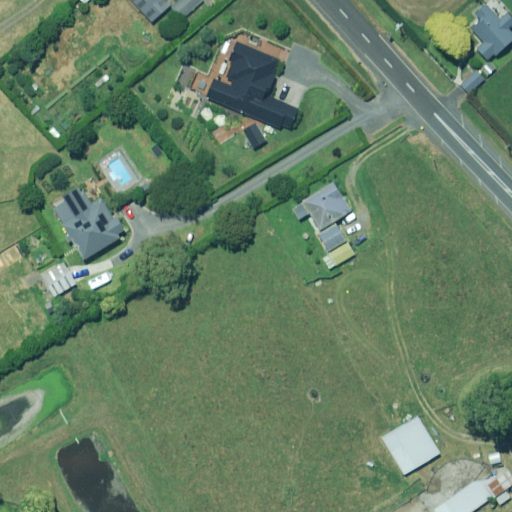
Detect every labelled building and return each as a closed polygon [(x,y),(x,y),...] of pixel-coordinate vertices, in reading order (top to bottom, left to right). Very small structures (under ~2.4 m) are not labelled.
[(160,0),(132,0),(153,22),(166,10),(158,2),(160,0)] [(204,0),(181,0),(174,7),(184,19),(204,0)] [(501,21),(487,3),(476,12),(482,20),(474,27),(486,42),(479,48),(489,61),(511,42),(511,30),(511,29),(511,28),(511,18),(509,14),(501,21)] [(281,59),(238,42),(222,82),(213,78),(205,97),(289,131),(299,108),(266,95),(281,59)] [(486,79),(480,71),(462,84),(469,93),(486,79)] [(268,140),(258,123),(244,130),(254,148),(268,140)] [(311,214),(321,230),(351,211),(334,182),(292,207),(300,221),(311,214)] [(76,210),(71,201),(55,211),(86,259),(126,234),(100,194),(76,210)] [(346,240),(347,239),(337,223),(319,234),(330,251),(332,249),(346,240)] [(346,240),(332,249),(333,252),(330,254),(338,266),(355,255),(346,240)] [(44,279),(32,286),(41,303),(76,283),(64,262),(42,275),(44,279)] [(441,453),(420,417),(384,438),(406,474),(441,453)] [(511,472),(509,468),(497,476),(480,479),(436,510),(436,511),(473,511),(495,497),(502,507),(511,500),(511,494),(507,488),(511,485),(511,472)]
